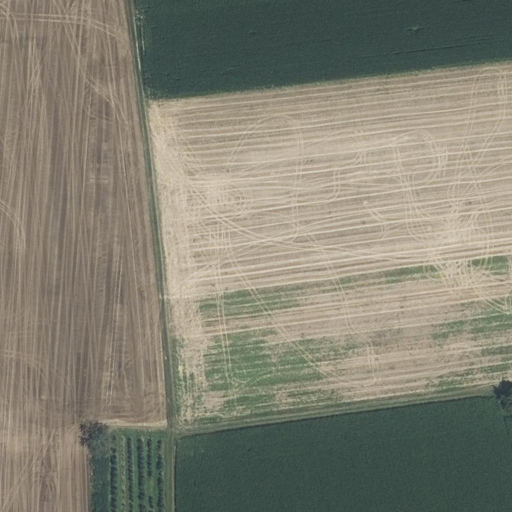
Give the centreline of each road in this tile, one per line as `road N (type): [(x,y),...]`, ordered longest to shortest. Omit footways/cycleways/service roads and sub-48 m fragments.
road 1 (track): [(135,0),(170,431)]
road 2 (track): [(170,431),(511,387)]
